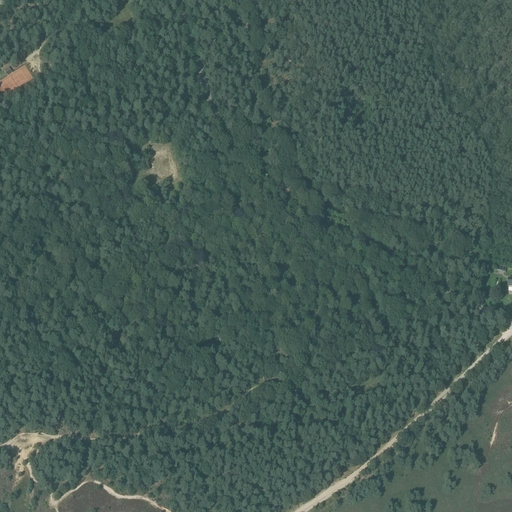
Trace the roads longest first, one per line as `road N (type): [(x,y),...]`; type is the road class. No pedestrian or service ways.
road 1 (unclassified): [(511,322),(417,277),(362,236),(299,210),(214,114),(182,0)]
road 2 (track): [(298,511),(377,456),(511,329)]
road 3 (unknown): [(432,0),(449,102),(511,170)]
